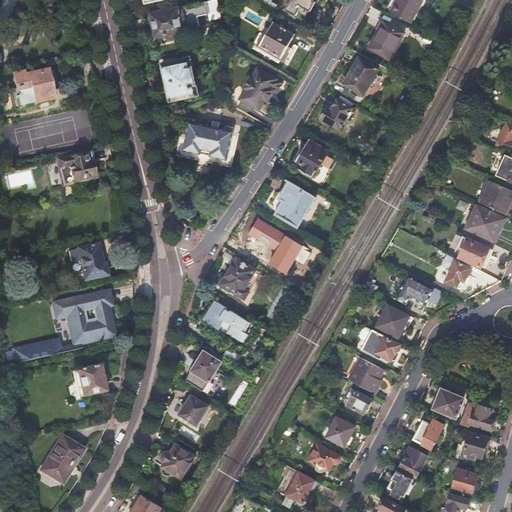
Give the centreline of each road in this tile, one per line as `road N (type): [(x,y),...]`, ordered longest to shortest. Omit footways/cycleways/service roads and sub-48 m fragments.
road 1 (residential): [(360,0),(271,153),(204,248),(174,265)]
road 2 (secondary): [(99,511),(153,399),(175,300),(174,265)]
road 3 (secondary): [(155,277),(147,374),(126,439),(85,511)]
road 4 (residential): [(481,320),(438,340),(422,360),(343,511)]
road 5 (secondary): [(137,151),(104,0)]
road 6 (secondary): [(137,151),(155,277)]
